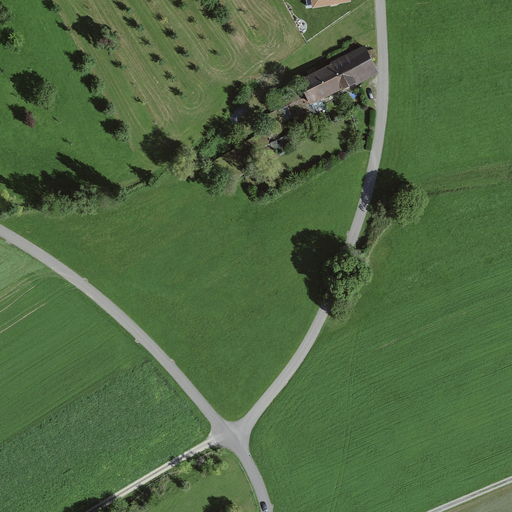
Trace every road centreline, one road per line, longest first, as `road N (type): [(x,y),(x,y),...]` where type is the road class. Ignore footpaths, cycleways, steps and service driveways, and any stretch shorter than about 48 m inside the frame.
road 1 (unclassified): [(235,439),(297,362),(349,260),(378,155),(386,80),(382,0)]
road 2 (unclassified): [(0,227),(125,316),(235,439)]
road 3 (track): [(229,431),(96,511)]
